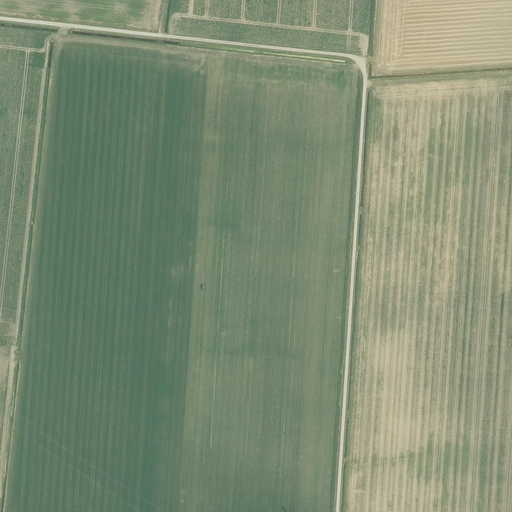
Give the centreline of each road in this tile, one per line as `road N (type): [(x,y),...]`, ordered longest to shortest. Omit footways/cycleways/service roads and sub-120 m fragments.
road 1 (track): [(337,511),(364,70),(346,55),(0,19)]
road 2 (track): [(0,470),(12,341)]
